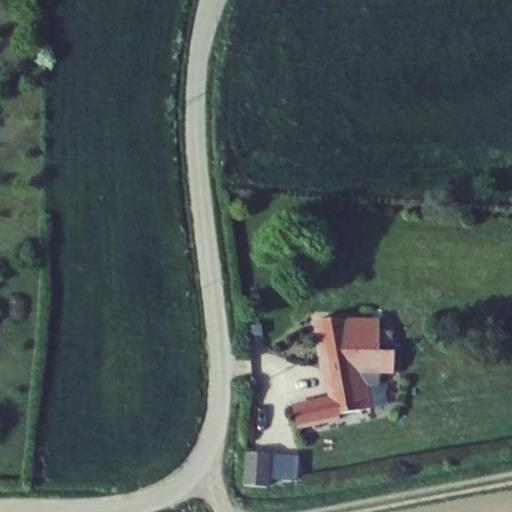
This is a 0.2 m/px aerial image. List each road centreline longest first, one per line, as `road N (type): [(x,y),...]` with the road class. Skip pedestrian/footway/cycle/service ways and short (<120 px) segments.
road 1 (tertiary): [(212,0),(196,112),(220,374),(217,418),(200,462)]
road 2 (tertiary): [(200,462),(148,502),(0,510)]
road 3 (track): [(511,474),(305,511)]
